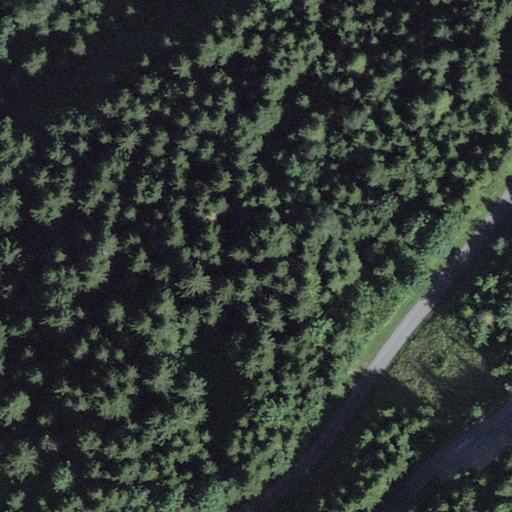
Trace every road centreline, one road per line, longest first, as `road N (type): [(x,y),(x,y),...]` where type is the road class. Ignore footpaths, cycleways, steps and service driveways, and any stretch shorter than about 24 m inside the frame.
road 1 (unclassified): [(511,187),(320,444),(267,493),(227,511)]
road 2 (unclassified): [(386,511),(464,437),(511,409)]
